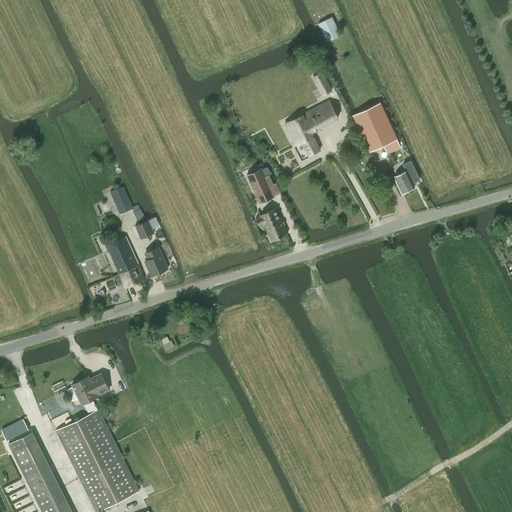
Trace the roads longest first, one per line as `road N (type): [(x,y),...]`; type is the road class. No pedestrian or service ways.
road 1 (unclassified): [(0,350),(511,192)]
road 2 (track): [(511,423),(385,500)]
